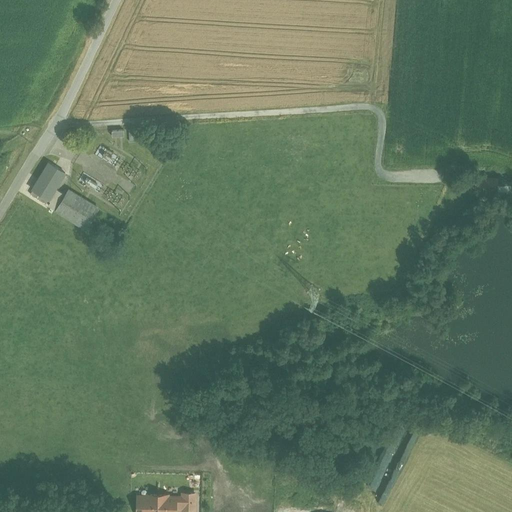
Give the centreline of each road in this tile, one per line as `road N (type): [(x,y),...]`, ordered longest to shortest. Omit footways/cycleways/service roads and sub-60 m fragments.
road 1 (track): [(442,178),(388,177),(380,169),(379,114),(367,110),(53,128)]
road 2 (unclassified): [(117,0),(0,215)]
